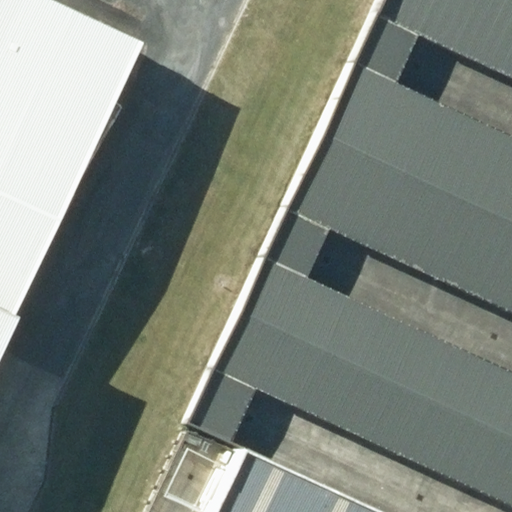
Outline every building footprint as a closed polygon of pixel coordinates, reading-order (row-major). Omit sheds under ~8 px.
[(0,0),(0,368),(14,338),(10,336),(139,58),(13,0),(0,0)] [(511,0),(377,0),(511,62),(511,0)] [(372,5),(354,46),(390,63),(409,23),(372,5)] [(286,197),(322,214),(511,302),(511,130),(349,55),(286,197)] [(283,200),(264,244),(300,263),(321,218),(285,201),(283,200)] [(260,252),(210,360),(511,499),(511,368),(298,269),(296,268),(260,252)] [(210,362),(188,410),(224,427),(247,379),(210,362)] [(395,511),(232,437),(197,511),(395,511)] [(175,438),(153,486),(192,503),(214,455),(175,438)]
